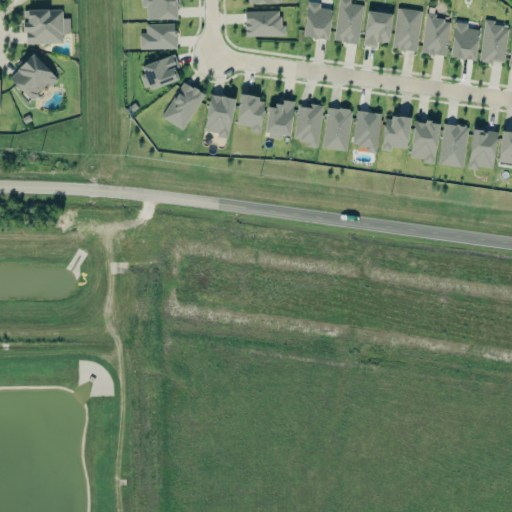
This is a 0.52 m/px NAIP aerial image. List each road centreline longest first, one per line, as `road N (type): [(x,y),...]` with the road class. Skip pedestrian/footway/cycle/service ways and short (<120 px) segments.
road 1 (tertiary): [(0,185),(162,196),(511,243)]
road 2 (residential): [(511,99),(213,53)]
